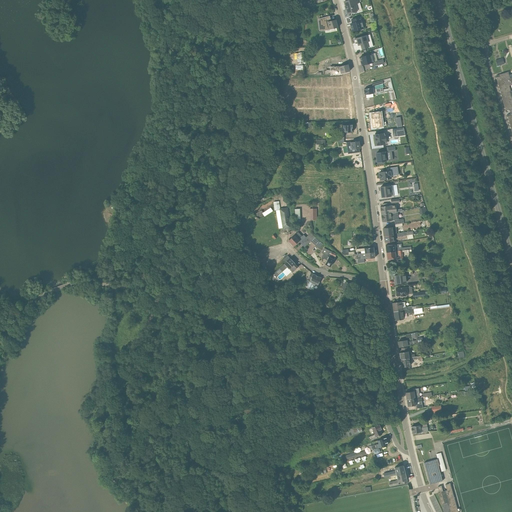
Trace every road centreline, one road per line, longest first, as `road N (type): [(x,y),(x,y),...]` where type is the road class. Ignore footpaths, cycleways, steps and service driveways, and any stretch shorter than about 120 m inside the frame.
road 1 (residential): [(386,300),(355,80),(335,0)]
road 2 (residential): [(411,454),(386,300)]
road 3 (unclassified): [(386,300),(358,280),(308,266),(283,238)]
